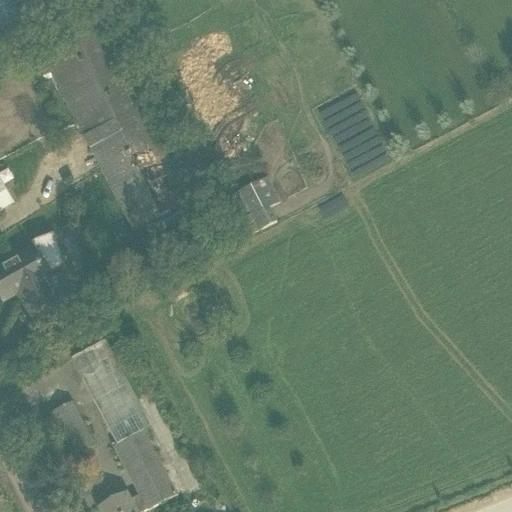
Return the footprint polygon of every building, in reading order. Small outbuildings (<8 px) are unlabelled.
[(0,0),(0,29),(19,19),(8,0),(0,0)] [(44,0),(11,0),(20,14),(44,0)] [(134,233),(198,199),(105,22),(42,55),(134,233)] [(269,179),(232,197),(251,236),(277,223),(270,209),(281,204),(269,179)] [(30,252),(0,268),(0,300),(2,303),(16,296),(27,315),(54,299),(43,280),(45,279),(45,278),(59,271),(46,248),(32,256),(30,252)] [(145,258),(130,254),(127,266),(141,270),(145,258)] [(14,335),(3,343),(11,354),(22,347),(14,335)] [(127,496),(100,510),(101,511),(146,511),(148,511),(149,511),(179,496),(145,433),(152,428),(106,343),(72,361),(118,447),(115,448),(141,497),(130,502),(127,496)] [(74,402),(52,412),(70,453),(93,442),(74,402)] [(23,412),(23,421),(34,422),(35,413),(23,412)]
